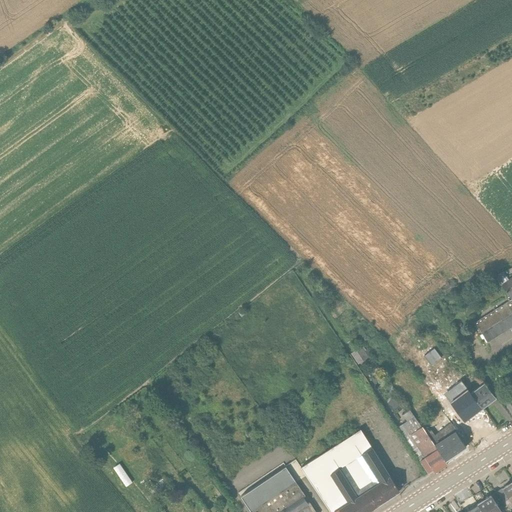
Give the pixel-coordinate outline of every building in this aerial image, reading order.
[(511,276),(508,279),(502,272),(494,277),(511,299),(511,300),(511,276)] [(487,343),(511,327),(511,300),(511,299),(474,322),(487,343)] [(368,361),(371,359),(362,346),(351,353),(358,364),(367,359),(368,361)] [(451,363),(459,358),(455,352),(455,353),(453,350),(446,355),(451,363)] [(477,375),(474,377),(480,385),(470,392),(481,407),(495,397),(477,375)] [(463,424),(483,410),(481,407),(470,392),(468,390),(449,404),(463,424)] [(397,427),(427,473),(432,469),(434,472),(447,464),(444,461),(425,430),(410,410),(402,415),(407,421),(397,427)] [(441,430),(456,453),(465,447),(455,431),(456,430),(450,423),(441,430)] [(425,430),(444,461),(456,453),(441,430),(434,435),(431,429),(429,431),(427,428),(425,430)] [(300,467),(329,511),(365,511),(370,510),(369,509),(367,505),(373,501),(376,505),(375,505),(376,506),(398,491),(360,429),(300,467)] [(315,511),(309,502),(307,503),(303,496),(305,495),(285,467),(240,497),(250,511),(315,511)] [(511,506),(511,481),(497,491),(508,509),(511,506)] [(500,511),(490,495),(476,504),(481,511),(500,511)]
